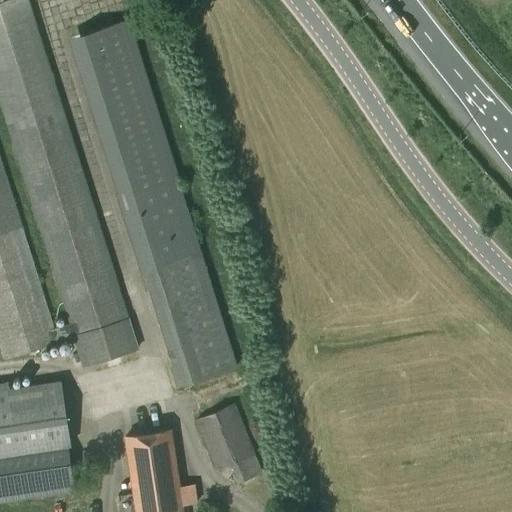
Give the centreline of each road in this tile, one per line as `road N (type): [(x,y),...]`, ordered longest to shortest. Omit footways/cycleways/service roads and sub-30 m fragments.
road 1 (tertiary): [(295,0),(448,212),(511,278)]
road 2 (motorway): [(398,0),(511,144)]
